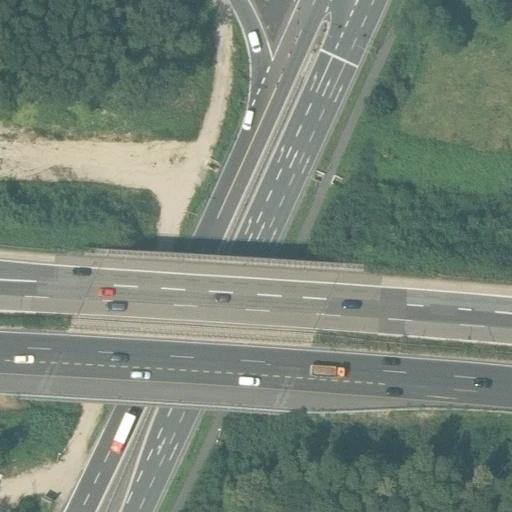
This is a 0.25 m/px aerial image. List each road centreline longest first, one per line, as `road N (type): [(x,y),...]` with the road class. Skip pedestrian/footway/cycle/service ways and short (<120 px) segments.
road 1 (primary): [(139,511),(376,0)]
road 2 (motorway): [(0,354),(511,388)]
road 3 (primary): [(267,105),(79,511)]
road 4 (motorway): [(511,338),(67,303)]
